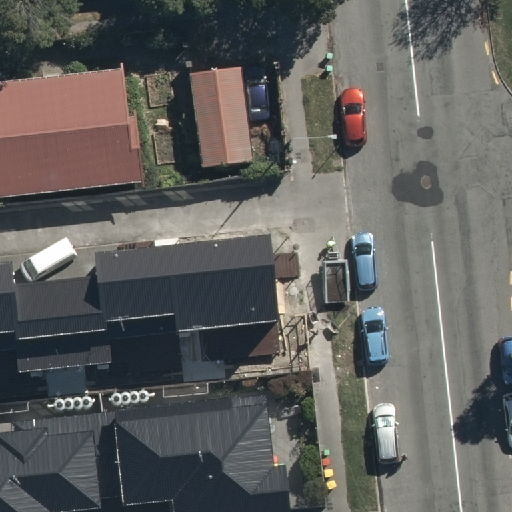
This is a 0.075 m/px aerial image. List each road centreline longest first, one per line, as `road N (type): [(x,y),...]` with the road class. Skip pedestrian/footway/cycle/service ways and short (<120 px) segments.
road 1 (tertiary): [(425,184),(458,511)]
road 2 (tertiary): [(406,0),(425,184)]
